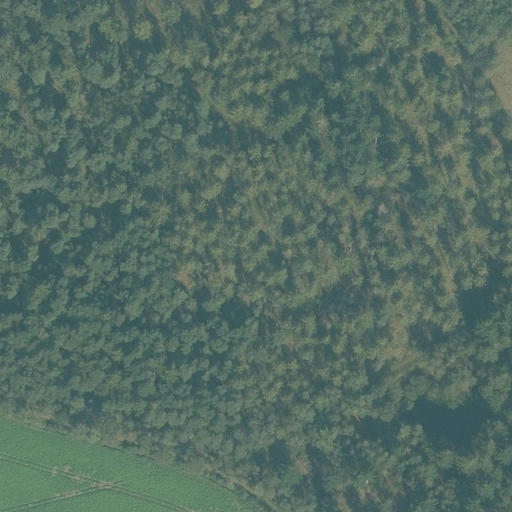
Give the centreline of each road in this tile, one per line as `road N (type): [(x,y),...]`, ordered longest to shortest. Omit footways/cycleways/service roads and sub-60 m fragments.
road 1 (track): [(0,406),(224,477),(287,511)]
road 2 (track): [(511,128),(444,11),(458,0)]
